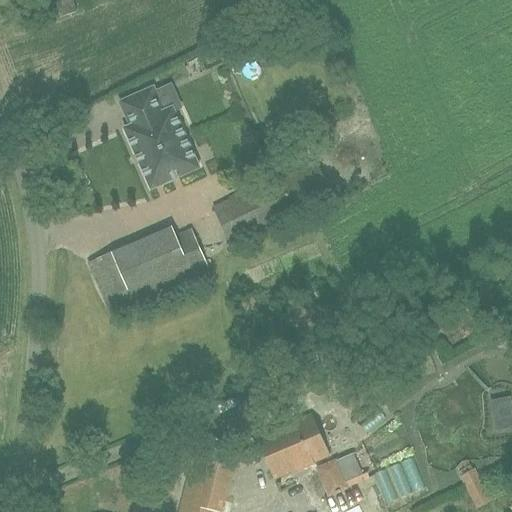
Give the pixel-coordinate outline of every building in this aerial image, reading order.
[(76,8),(84,5),(82,0),(55,0),(45,4),(51,22),(78,13),(76,8)] [(126,129),(139,159),(152,190),(201,169),(175,111),(166,115),(154,89),(122,103),(127,116),(131,115),(135,125),(126,129)] [(232,245),(333,197),(316,161),(215,209),(232,245)] [(110,313),(210,270),(192,230),(177,237),(173,228),(89,264),(110,313)] [(409,337),(406,346),(410,354),(418,357),(426,354),(430,345),(426,337),(418,334),(409,337)] [(298,370),(320,361),(316,352),(295,361),(298,370)] [(264,410),(299,396),(288,368),(253,382),(264,410)] [(511,406),(511,399),(493,403),(498,431),(511,428),(511,406)] [(275,479),(330,456),(313,415),(258,438),(275,479)] [(234,463),(238,446),(200,436),(179,511),(223,511),(236,463),(234,463)] [(371,448),(375,468),(403,463),(399,442),(371,448)] [(353,456),(319,470),(330,496),(336,493),(337,495),(341,494),(340,491),(364,482),(353,456)] [(373,482),(361,486),(366,504),(379,500),(373,482)] [(490,504),(484,493),(474,498),(480,509),(490,504)]
